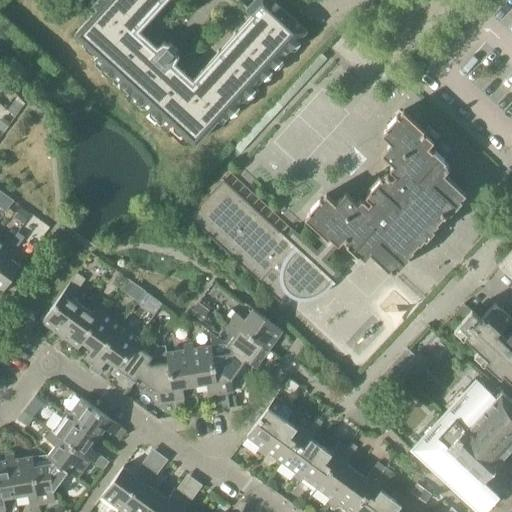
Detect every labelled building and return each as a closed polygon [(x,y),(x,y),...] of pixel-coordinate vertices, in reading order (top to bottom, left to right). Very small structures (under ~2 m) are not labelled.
[(97,0),(93,5),(97,9),(75,33),(85,42),(81,46),(182,138),(186,134),(195,143),(217,119),(222,123),(306,31),(272,0),(254,0),(246,9),(252,14),(192,78),(175,63),(179,56),(176,49),(171,43),(163,42),(157,46),(140,30),(167,0),(97,0)] [(426,129),(425,131),(403,110),(398,116),(397,115),(386,128),(387,128),(382,134),(391,143),(381,153),(393,164),(390,169),(390,170),(395,175),(392,178),(387,173),(382,178),(381,177),(381,178),(379,176),(368,188),(370,189),(369,190),(370,191),(365,196),(371,201),(368,204),(363,199),(362,200),(362,199),(358,203),(346,192),(336,203),(326,194),(321,199),(320,199),(309,211),(310,212),(305,218),(329,240),(317,252),(292,230),(286,237),(280,232),(223,179),(190,215),(188,213),(186,215),(281,303),(283,301),(281,300),(289,292),(292,294),(297,296),(301,297),(309,297),(314,295),(318,293),(322,290),(326,287),(330,281),(333,284),(335,282),(332,279),(338,272),(323,258),(337,244),(338,244),(343,239),(347,243),(346,244),(358,256),(359,255),(365,260),(371,253),(392,273),(397,268),(398,268),(410,256),(409,255),(414,250),(413,249),(419,242),(420,243),(425,238),(426,239),(434,230),(433,229),(438,223),(437,222),(443,216),(444,217),(449,212),(450,212),(461,200),(460,199),(465,194),(444,174),(450,167),(445,162),(445,161),(433,150),(432,151),(428,148),(430,146),(429,146),(436,138),(426,129)] [(2,118),(0,121),(0,130),(3,133),(10,123),(2,118)] [(240,153),(251,141),(245,135),(233,148),(240,153)] [(0,252),(8,242),(6,240),(3,244),(0,241),(0,252)] [(17,248),(9,243),(8,242),(0,252),(0,294),(21,266),(10,258),(17,248)] [(511,248),(498,266),(499,267),(511,278),(511,248)] [(70,282),(41,321),(60,334),(81,305),(71,298),(78,288),(85,279),(76,273),(70,282)] [(129,292),(135,284),(127,279),(122,286),(129,292)] [(81,305),(60,334),(78,348),(82,342),(107,308),(106,308),(98,302),(91,312),(81,305)] [(480,318),(465,304),(463,303),(451,316),(459,324),(453,330),(463,339),(465,338),(478,350),(473,356),(483,365),(485,363),(511,387),(511,347),(497,333),(511,318),(494,303),(480,318)] [(107,308),(82,342),(91,348),(84,358),(92,363),(120,324),(107,314),(110,311),(107,308)] [(235,312),(229,320),(268,348),(282,330),(253,308),(245,319),(235,312)] [(229,320),(224,327),(234,334),(226,344),(226,345),(245,360),(255,367),(268,348),(229,320)] [(120,324),(92,363),(99,369),(106,359),(115,366),(140,333),(137,331),(134,335),(120,324)] [(115,366),(111,372),(130,386),(134,381),(137,376),(148,362),(151,358),(152,357),(151,356),(141,349),(148,339),(141,333),(140,333),(115,366)] [(192,343),(188,344),(194,385),(206,383),(208,395),(209,395),(210,404),(218,403),(220,403),(211,345),(193,348),(192,343)] [(225,343),(211,345),(220,403),(235,401),(233,391),(231,379),(245,360),(226,345),(226,344),(225,343)] [(184,349),(166,352),(166,355),(167,362),(173,400),(175,400),(184,398),(182,387),(194,385),(188,344),(183,345),(184,349)] [(166,355),(166,352),(165,345),(159,346),(151,356),(152,357),(151,358),(166,355)] [(391,364),(400,372),(410,361),(402,353),(391,364)] [(148,362),(137,376),(147,383),(157,390),(159,402),(173,400),(167,362),(151,365),(148,362)] [(400,372),(391,364),(381,375),(390,383),(400,372)] [(299,385),(289,378),(283,385),(293,393),(299,385)] [(476,380),(445,413),(412,448),(481,511),(497,495),(481,480),(482,479),(483,480),(485,479),(484,478),(491,472),(503,459),(502,458),(503,456),(511,446),(511,400),(502,391),(501,390),(499,391),(500,391),(493,399),(491,398),(493,396),(476,380)] [(36,394),(31,400),(42,408),(46,401),(36,394)] [(275,396),(246,436),(261,446),(258,450),(262,453),(286,420),(293,410),(275,396)] [(67,409),(64,413),(97,437),(104,427),(114,435),(120,426),(81,398),(81,397),(70,412),(67,409)] [(23,411),(32,417),(34,418),(39,411),(29,404),(23,411)] [(27,424),(32,417),(23,411),(19,417),(27,424)] [(56,432),(55,433),(90,459),(89,460),(93,463),(100,454),(90,447),(97,437),(64,413),(61,417),(65,420),(56,432)] [(286,420),(262,453),(265,456),(268,452),(282,462),(311,423),(303,417),(296,427),(286,420)] [(311,423),(282,462),(296,472),(293,476),(296,478),(321,445),(311,438),(318,428),(323,422),(316,417),(311,423)] [(52,430),(46,438),(55,445),(47,456),(53,460),(54,459),(68,469),(67,470),(77,477),(89,460),(90,459),(55,433),(56,432),(52,430)] [(321,445),(296,478),(300,481),(303,477),(317,487),(345,448),(350,442),(343,436),(338,443),(331,452),(321,445)] [(345,448),(317,487),(330,497),(328,501),(331,504),(356,471),(346,463),(353,454),(352,453),(357,447),(350,442),(345,448)] [(123,466),(101,495),(120,509),(148,470),(160,453),(152,448),(140,464),(133,473),(123,466)] [(148,470),(120,509),(124,511),(143,511),(158,492),(149,485),(156,475),(167,459),(160,453),(148,470)] [(14,454),(9,455),(16,495),(27,494),(29,505),(30,505),(31,511),(34,511),(39,511),(38,504),(39,504),(33,466),(34,466),(33,456),(15,459),(14,454)] [(5,460),(0,461),(0,511),(4,511),(4,509),(5,509),(3,497),(16,495),(9,455),(5,456),(5,460)] [(34,466),(33,466),(39,504),(54,502),(53,490),(67,470),(68,469),(54,459),(53,460),(51,463),(34,466)] [(356,471),(331,504),(335,507),(338,503),(350,511),(352,511),(384,468),(377,462),(373,468),(366,478),(356,471)] [(384,468),(352,511),(378,511),(391,496),(381,489),(388,479),(392,473),(384,468)] [(143,511),(170,511),(183,495),(195,479),(187,473),(175,489),(168,499),(158,492),(143,511)] [(170,511),(185,511),(183,510),(190,501),(202,485),(195,479),(183,495),(170,511)] [(391,496),(378,511),(405,511),(415,499),(423,488),(416,482),(407,494),(400,503),(391,496)] [(417,511),(423,505),(431,494),(423,488),(415,499),(405,511),(417,511)]
